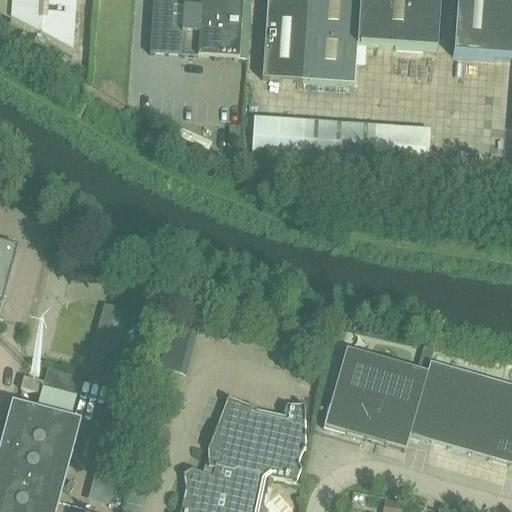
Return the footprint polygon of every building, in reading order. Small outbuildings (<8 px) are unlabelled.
[(0,0),(0,22),(9,27),(72,60),(75,0),(0,0)] [(210,0),(210,1),(195,0),(152,0),(149,57),(238,63),(242,0),(210,0)] [(263,82),(301,84),(354,88),(356,48),(436,53),(439,0),(267,0),(267,2),(263,82)] [(511,0),(457,0),(453,56),(511,62),(511,0)] [(250,163),(372,172),(372,178),(428,183),(429,171),(430,157),(431,135),(404,133),(391,132),(391,131),(381,130),(381,132),(375,131),(375,128),(253,120),(250,163)] [(217,157),(234,157),(235,133),(218,132),(217,157)] [(0,312),(3,301),(0,301),(14,249),(0,244),(0,312)] [(91,358),(94,359),(90,377),(115,384),(122,357),(145,363),(156,321),(104,307),(91,358)] [(158,372),(185,379),(192,356),(202,317),(177,310),(158,372)] [(423,350),(417,373),(427,376),(430,367),(434,353),(423,350)] [(511,390),(430,367),(427,376),(346,353),(329,411),(323,431),(405,454),(410,439),(511,468),(511,390)] [(47,370),(43,385),(42,390),(72,398),(78,378),(47,370)] [(21,391),(40,396),(42,390),(43,385),(24,380),(21,391)] [(0,511),(53,511),(65,470),(59,469),(73,416),(13,400),(0,447),(0,453),(2,454),(0,461),(0,511)] [(263,511),(270,480),(295,486),(301,472),(301,470),(298,464),(303,454),(304,443),(304,407),(286,407),(285,420),(262,414),(228,400),(226,405),(209,456),(203,475),(191,471),(183,476),(183,480),(185,490),(181,511),(263,511)] [(397,511),(399,504),(387,502),(386,509),(385,511),(397,511)]
